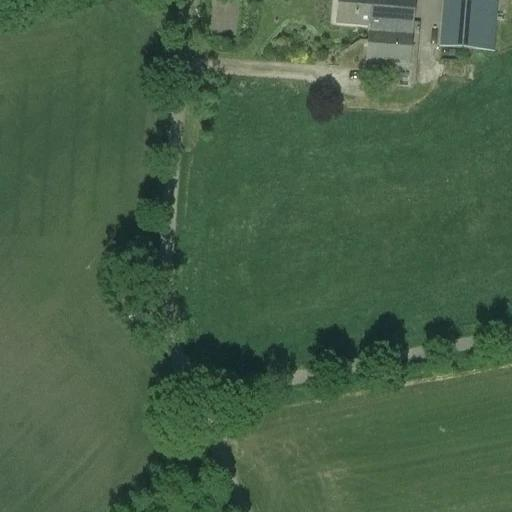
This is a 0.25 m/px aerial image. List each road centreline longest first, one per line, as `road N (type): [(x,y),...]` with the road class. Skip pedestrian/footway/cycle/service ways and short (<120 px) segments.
road 1 (unclassified): [(196,400),(165,317),(181,0)]
road 2 (unclassified): [(511,335),(196,400)]
road 3 (unclassified): [(242,511),(196,400)]
